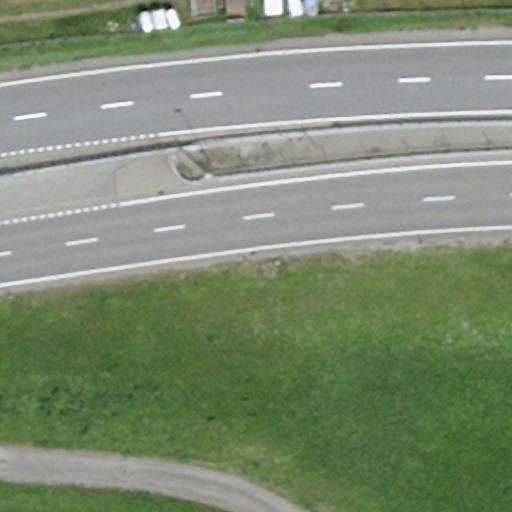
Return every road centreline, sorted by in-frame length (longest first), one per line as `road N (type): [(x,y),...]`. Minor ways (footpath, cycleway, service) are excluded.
road 1 (tertiary): [(511,194),(387,201),(0,256)]
road 2 (primary): [(0,133),(341,90),(511,80)]
